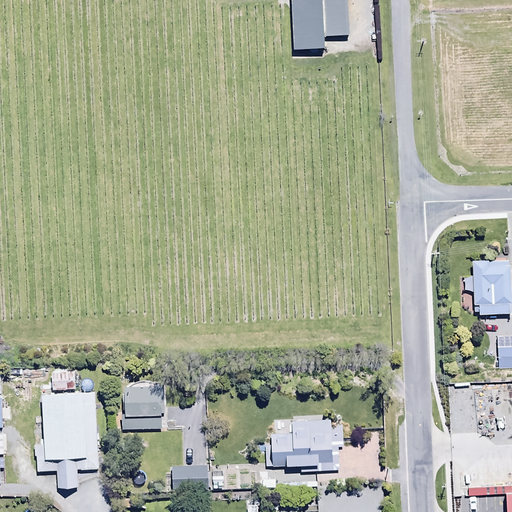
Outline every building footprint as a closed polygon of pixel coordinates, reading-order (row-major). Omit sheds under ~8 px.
[(346,0),(291,0),(294,52),(324,51),(323,38),(348,37),(346,0)] [(469,260),(469,276),(462,276),(462,291),(470,290),(471,311),(476,311),(476,314),(507,314),(506,259),(469,260)] [(511,347),(496,348),(497,369),(511,368),(511,347)] [(74,369),(49,371),(50,389),(75,388),(74,369)] [(160,384),(122,384),(123,412),(121,413),(121,429),(159,428),(159,413),(160,413),(160,384)] [(97,389),(39,393),(43,444),(33,445),(36,476),(52,475),(54,495),(105,491),(97,389)] [(511,396),(480,398),(481,434),(511,432),(511,396)] [(330,419),(290,421),(290,433),(268,434),(268,443),(264,443),(265,466),(299,464),(299,471),(337,470),(336,446),(342,446),(341,424),(330,424),(330,419)] [(207,464),(172,465),(173,491),(208,489),(207,464)] [(300,511),(299,501),(277,502),(277,511),(300,511)]
